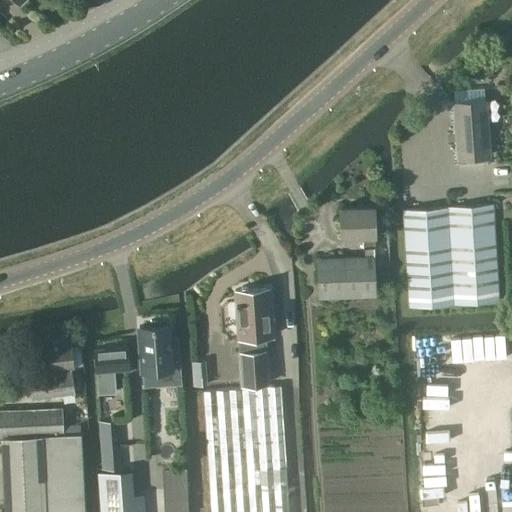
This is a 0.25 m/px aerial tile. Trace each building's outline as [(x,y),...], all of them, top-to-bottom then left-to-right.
[(458,157),(490,155),(486,99),(454,101),(458,157)] [(493,202),(404,209),(410,307),(498,301),(493,202)] [(341,237),(375,235),(373,205),(340,206),(341,237)] [(319,297),(376,295),(375,255),(318,257),(319,297)] [(239,289),(236,289),(237,312),(237,323),(238,337),(240,386),(269,384),(267,336),(273,336),(272,321),(271,310),(270,288),(250,288),(247,286),(240,286),(239,289)] [(156,329),(139,330),(141,357),(142,371),(144,385),(156,384),(155,371),(180,368),(177,336),(169,337),(169,336),(168,329),(166,329),(164,326),(157,326),(156,329)] [(72,356),(68,337),(37,342),(42,372),(29,373),(33,398),(65,393),(65,391),(74,389),(70,368),(75,367),(82,365),(80,355),(72,356)] [(99,392),(116,391),(115,367),(129,367),(128,347),(97,348),(99,392)] [(193,371),(207,370),(206,361),(193,362),(193,371)] [(288,511),(280,385),(240,387),(204,390),(211,511),(288,511)] [(63,407),(0,409),(0,436),(2,436),(64,433),(63,407)] [(101,428),(102,449),(120,448),(119,439),(115,439),(114,427),(101,428)] [(64,433),(2,436),(5,511),(84,511),(81,440),(81,432),(64,433)] [(120,448),(102,449),(104,471),(121,470),(121,468),(120,448)] [(165,511),(188,511),(188,498),(184,498),(182,462),(162,463),(163,511),(165,511)] [(104,471),(105,498),(133,496),(132,467),(121,468),(121,470),(104,471)] [(105,511),(146,511),(145,496),(133,496),(105,498),(105,511)]
